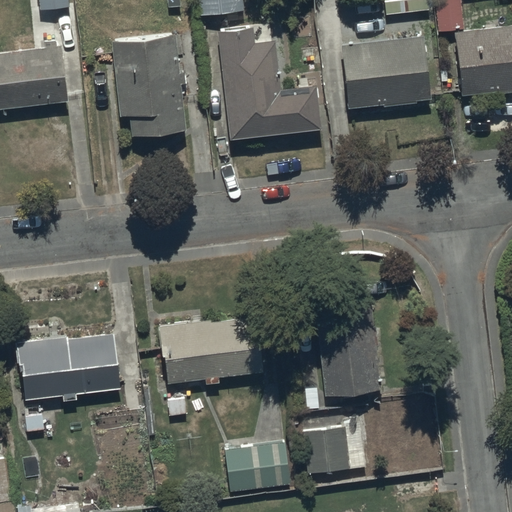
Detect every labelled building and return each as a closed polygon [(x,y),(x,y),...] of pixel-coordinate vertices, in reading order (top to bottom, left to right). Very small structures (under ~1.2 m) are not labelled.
[(70,5),(69,0),(40,0),(41,9),(70,5)] [(245,0),(196,0),(198,14),(247,8),(245,0)] [(431,13),(429,0),(384,0),(386,17),(431,13)] [(463,0),(435,0),(439,33),(466,31),(463,0)] [(511,25),(455,33),(464,99),(511,92),(511,25)] [(184,124),(180,80),(187,80),(186,57),(179,58),(176,28),(112,34),(118,108),(129,107),(130,128),(184,124)] [(259,28),(219,33),(232,140),(322,130),(317,87),(283,91),(277,42),(261,44),(259,28)] [(426,30),(342,39),(349,103),(433,94),(426,30)] [(62,45),(0,52),(0,109),(69,101),(62,45)] [(373,293),(315,299),(324,390),(381,385),(373,293)] [(257,309),(159,320),(165,377),(264,367),(257,309)] [(24,394),(64,389),(64,394),(78,393),(77,388),(121,383),(115,326),(17,337),(24,394)] [(344,421),(303,426),(308,468),(349,463),(344,421)] [(225,441),(230,486),(291,479),(286,435),(225,441)] [(14,511),(7,452),(0,453),(0,511),(14,511)] [(395,511),(393,493),(305,504),(306,511),(395,511)]
